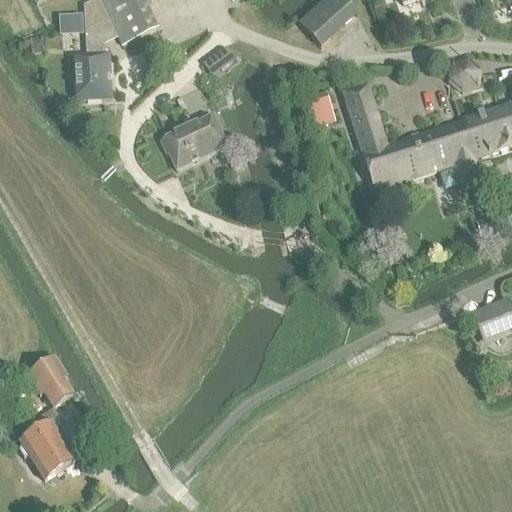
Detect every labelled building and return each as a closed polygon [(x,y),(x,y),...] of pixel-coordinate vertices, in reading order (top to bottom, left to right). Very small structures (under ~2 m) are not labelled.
[(100,60),(100,46),(116,38),(122,49),(157,32),(141,0),(98,0),(99,2),(83,9),(86,61),(74,61),(77,105),(111,103),(108,59),(100,60)] [(336,0),(332,0),(299,28),(320,52),(355,23),(336,0)] [(430,0),(432,5),(446,0),(400,0),(403,9),(426,0),(430,0)] [(223,50),(211,59),(222,73),(237,61),(223,50)] [(481,183),(475,163),(472,164),(459,126),(387,150),(368,90),(344,98),(375,195),(455,170),(462,189),(481,183)] [(327,96),(302,104),(311,133),(323,129),(321,123),(334,119),(327,96)] [(511,109),(459,126),(472,164),(475,163),(511,151),(511,109)] [(177,175),(227,152),(213,121),(160,146),(166,159),(169,158),(177,175)] [(493,223),(476,228),(480,241),(497,235),(493,223)] [(477,244),(474,235),(465,238),(467,247),(477,244)] [(481,341),(511,328),(511,312),(509,304),(472,319),(481,341)] [(53,414),(73,401),(63,386),(67,384),(54,363),(26,381),(39,401),(43,399),(53,414)] [(73,467),(74,466),(44,419),(24,432),(31,442),(20,449),(22,452),(19,456),(23,463),(29,463),(44,486),(60,476),(65,478),(73,473),(73,467)]
